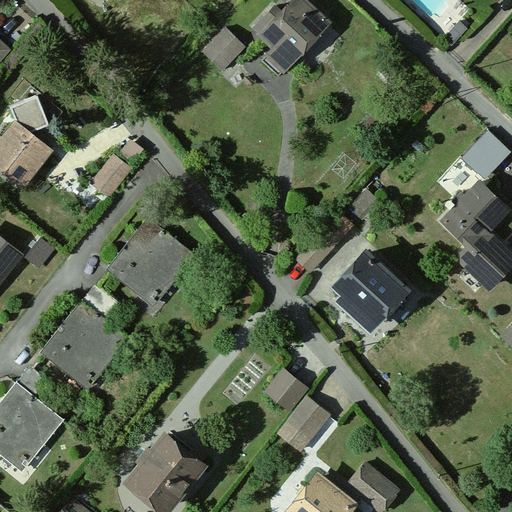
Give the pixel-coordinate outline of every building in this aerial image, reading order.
[(329,18),(309,0),(284,0),(264,22),(272,30),(278,35),(263,51),(282,68),(329,18)] [(245,45),(225,25),(201,49),(221,69),(245,45)] [(0,56),(9,46),(0,38),(0,56)] [(52,144),(14,115),(1,132),(0,131),(0,163),(23,182),(52,144)] [(485,132),(464,154),(485,174),(506,152),(485,132)] [(132,164),(113,150),(90,181),(108,195),(132,164)] [(511,249),(489,228),(510,205),(478,176),(438,217),(464,241),(458,247),(459,260),(488,287),(511,261),(511,249)] [(366,187),(350,205),(362,216),(378,199),(366,187)] [(195,251),(148,212),(105,265),(153,304),(195,251)] [(329,220),(294,256),(309,270),(344,235),(329,220)] [(0,279),(23,251),(0,233),(0,279)] [(55,246),(41,234),(24,255),(38,266),(55,246)] [(407,284),(362,242),(327,280),(337,290),(331,296),(366,328),(407,284)] [(119,300),(95,281),(85,295),(109,313),(119,300)] [(83,296),(40,350),(86,387),(129,333),(83,296)] [(511,319),(499,333),(511,345),(511,319)] [(29,364),(0,399),(0,453),(21,470),(63,416),(41,398),(53,383),(29,364)] [(283,366),(265,389),(290,409),(309,385),(283,366)] [(307,394),(288,418),(311,437),(331,412),(307,394)] [(169,426),(164,421),(121,475),(165,510),(208,456),(169,426)] [(380,511),(400,488),(365,460),(347,480),(329,467),(323,475),(313,467),(279,510),(281,511),(346,511),(359,495),(380,511)] [(91,511),(72,497),(59,511),(91,511)]
